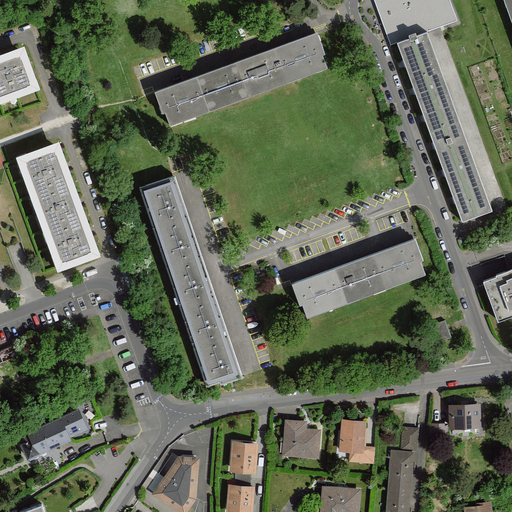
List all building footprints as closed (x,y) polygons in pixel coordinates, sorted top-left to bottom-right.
[(383,0),(398,42),(428,31),(456,21),(447,0),(383,0)] [(276,47),(289,82),(328,68),(324,54),(326,54),(319,35),(318,31),(276,47)] [(428,31),(398,42),(411,76),(440,66),(428,31)] [(237,61),(250,96),(289,82),(276,47),(237,61)] [(23,52),(0,60),(0,98),(35,86),(23,52)] [(198,75),(211,111),(250,96),(237,61),(198,75)] [(440,66),(411,76),(421,104),(450,93),(440,66)] [(198,75),(156,91),(157,94),(164,113),(166,112),(171,125),(211,111),(198,75)] [(450,93),(421,104),(431,131),(460,120),(450,93)] [(470,148),(460,120),(431,131),(441,159),(470,148)] [(96,251),(58,146),(23,159),(30,177),(36,194),(62,264),(96,251)] [(480,175),(470,148),(441,159),(451,186),(480,175)] [(154,227),(189,215),(175,175),(140,187),(154,227)] [(493,210),(480,175),(451,186),(463,221),(493,210)] [(167,266),(202,255),(189,215),(154,227),(167,266)] [(416,237),(374,253),(387,288),(426,273),(421,261),(424,260),(416,237)] [(387,288),(374,253),(335,267),(348,302),(387,288)] [(180,306),(216,294),(202,255),(167,266),(180,306)] [(348,302),(335,267),(293,283),(293,285),(301,304),(304,303),(309,316),(348,302)] [(511,270),(485,280),(500,320),(511,315),(511,270)] [(194,346),(229,334),(216,294),(180,306),(194,346)] [(452,336),(446,320),(433,325),(439,342),(452,336)] [(229,334),(194,346),(207,385),(220,381),(221,384),(243,376),(229,334)] [(14,346),(0,352),(5,361),(18,355),(14,346)] [(479,425),(478,405),(453,406),(453,426),(479,425)] [(66,410),(58,414),(60,418),(68,414),(66,410)] [(78,410),(69,415),(73,424),(83,419),(78,410)] [(60,418),(68,434),(76,431),(73,424),(69,415),(69,414),(68,414),(60,418)] [(41,422),(43,426),(54,421),(52,416),(41,422)] [(24,444),(30,457),(52,447),(50,443),(68,434),(60,418),(54,421),(43,426),(30,433),(34,440),(24,444)] [(351,450),(363,451),(363,446),(365,421),(344,420),(342,450),(351,450)] [(317,456),(319,431),(305,430),(305,423),(297,422),(288,421),(287,442),(292,443),(291,453),(317,456)] [(447,424),(432,424),(432,439),(447,439),(447,424)] [(404,428),(402,448),(417,450),(418,429),(404,428)] [(242,450),(235,450),(233,469),(254,470),(256,445),(243,443),(242,450)] [(375,447),(363,446),(363,451),(351,450),(350,461),(374,463),(375,447)] [(391,486),(410,489),(413,453),(402,452),(402,456),(393,455),(391,486)] [(198,459),(180,457),(155,493),(184,511),(195,497),(198,459)] [(251,511),(253,488),(232,486),(230,504),(238,505),(237,511),(251,511)] [(408,511),(410,489),(391,486),(388,511),(408,511)] [(357,511),(359,490),(325,488),(323,508),(332,509),(332,511),(357,511)] [(481,506),(467,508),(466,511),(491,511),(490,502),(481,504),(481,506)]
